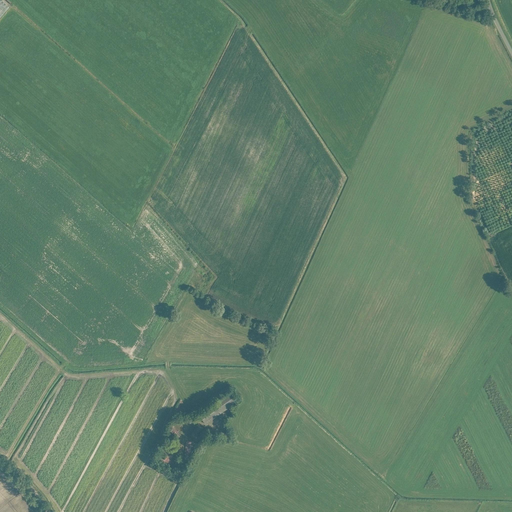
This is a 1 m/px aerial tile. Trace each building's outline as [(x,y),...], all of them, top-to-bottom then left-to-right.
[(0,0),(0,17),(9,7),(1,0),(0,0)] [(206,423),(239,400),(231,390),(199,413),(206,423)] [(194,431),(193,431),(191,437),(199,441),(202,435),(200,434),(203,428),(197,425),(194,431)] [(184,427),(176,428),(177,438),(184,438),(184,427)] [(205,428),(204,433),(231,439),(232,434),(212,429),(205,428)]
